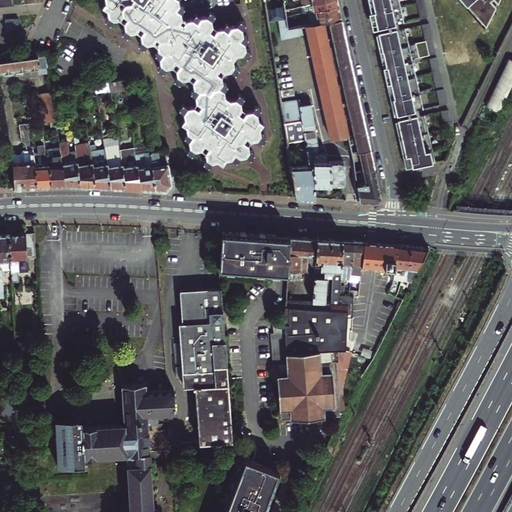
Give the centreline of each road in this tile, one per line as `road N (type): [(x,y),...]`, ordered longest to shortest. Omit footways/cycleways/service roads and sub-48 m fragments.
road 1 (secondary): [(344,220),(0,207)]
road 2 (trunk): [(511,292),(396,511)]
road 3 (residential): [(396,219),(350,0)]
road 4 (unknown): [(302,43),(325,142),(349,159),(344,220)]
road 5 (trunk): [(511,372),(437,511)]
